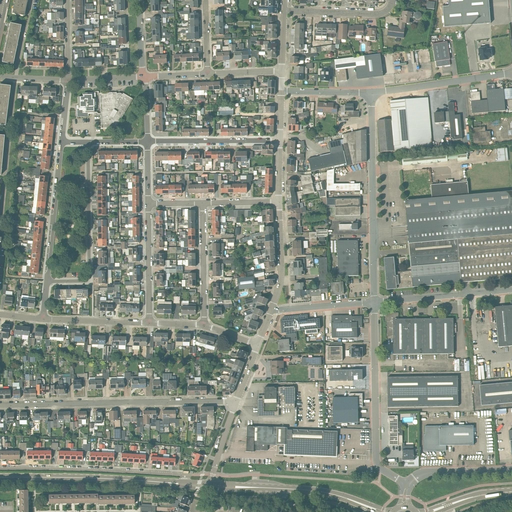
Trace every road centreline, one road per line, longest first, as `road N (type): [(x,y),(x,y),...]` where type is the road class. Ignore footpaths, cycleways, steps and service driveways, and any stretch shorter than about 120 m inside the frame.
road 1 (unclassified): [(0,405),(235,400)]
road 2 (residential): [(373,302),(371,92)]
road 3 (residential): [(407,485),(376,459),(373,302)]
road 4 (residential): [(186,481),(176,474),(0,468)]
road 5 (residential): [(47,281),(88,276),(87,141)]
road 6 (tertiary): [(161,482),(0,477)]
road 7 (residential): [(511,73),(371,92)]
road 8 (residential): [(62,142),(47,281)]
road 9 (residential): [(373,302),(511,290)]
road 10 (residential): [(146,141),(279,141)]
road 11 (tertiary): [(380,511),(335,494),(257,487)]
road 12 (residential): [(203,326),(202,203)]
